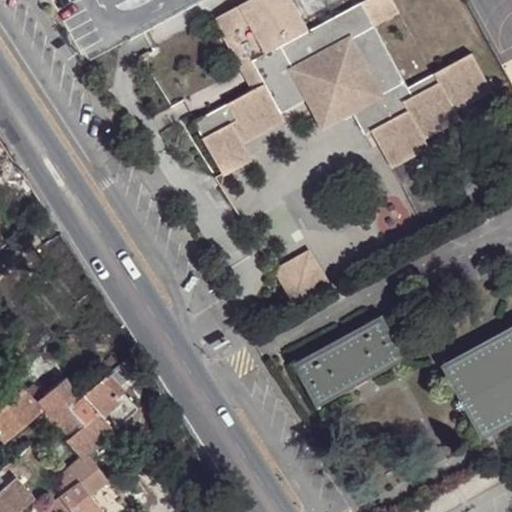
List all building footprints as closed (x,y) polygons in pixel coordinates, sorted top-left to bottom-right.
[(278,6),(275,1),(274,0),(242,0),(207,20),(218,40),(219,40),(224,37),(230,49),(233,55),(227,58),(246,90),(188,122),(216,176),(244,160),(237,147),(279,125),(275,116),(300,102),(316,130),(347,113),(358,133),(366,129),(387,168),(388,168),(425,148),(420,139),(457,119),(452,110),(488,90),(466,51),(400,87),(367,30),(393,15),(384,0),(359,0),(301,31),(285,2),(278,6)] [(93,34),(74,44),(81,57),(100,46),(93,34)] [(219,40),(218,40),(227,58),(233,55),(230,49),(224,37),(219,40)] [(146,56),(143,50),(134,56),(138,61),(146,56)] [(497,107),(488,90),(452,110),(457,119),(458,119),(462,126),(497,107)] [(458,119),(457,119),(420,139),(425,148),(429,155),(466,134),(462,126),(458,119)] [(429,155),(425,148),(388,168),(397,185),(435,165),(429,155)] [(270,267),(294,304),(328,286),(305,249),(270,267)] [(252,325),(244,329),(253,344),(260,340),(252,325)] [(408,367),(385,326),(299,373),(323,412),(408,367)] [(511,329),(446,366),(444,366),(483,438),(486,437),(499,429),(477,388),(511,369),(511,329)] [(499,429),(511,422),(511,369),(477,388),(499,429)] [(124,392),(111,376),(82,400),(69,410),(83,427),(67,441),(83,458),(84,460),(89,456),(139,415),(122,395),(124,392)] [(69,410),(82,400),(67,379),(44,398),(35,386),(27,392),(24,390),(0,410),(0,433),(7,442),(42,413),(67,441),(83,427),(69,410)] [(84,460),(83,458),(61,475),(67,482),(61,488),(65,494),(45,511),(46,511),(106,511),(93,496),(111,483),(89,456),(84,460)] [(14,484),(0,496),(0,511),(25,511),(33,506),(14,484)]
